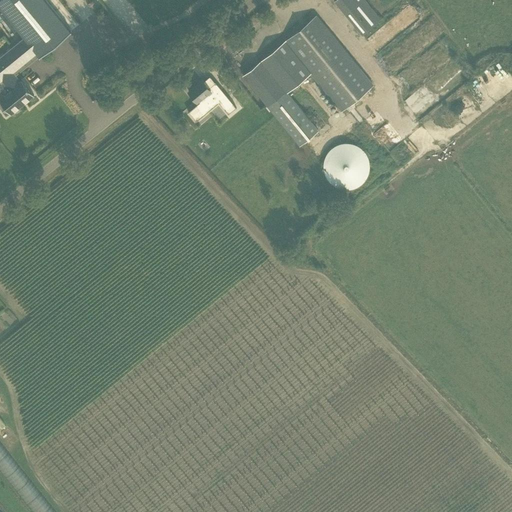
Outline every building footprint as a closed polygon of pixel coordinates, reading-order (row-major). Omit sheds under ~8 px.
[(0,0),(0,7),(24,38),(36,53),(39,56),(39,57),(71,32),(45,0),(0,0)] [(335,0),(334,1),(362,34),(380,19),(364,0),(335,0)] [(285,41),(311,73),(342,111),(373,86),(316,16),(285,41)] [(0,56),(0,80),(0,81),(2,79),(10,89),(3,94),(0,96),(0,100),(11,114),(34,96),(21,79),(20,80),(15,75),(13,72),(36,53),(24,38),(0,56)] [(287,93),(311,73),(285,41),(243,76),(249,83),(267,105),(299,145),(317,130),(287,93)] [(204,82),(202,80),(188,91),(197,101),(199,100),(200,102),(195,106),(196,106),(197,105),(203,113),(219,100),(226,109),(231,104),(235,109),(237,108),(215,82),(210,86),(207,82),(208,82),(202,75),(202,76),(205,80),(204,82)] [(371,168),(372,164),(371,159),(370,154),(367,150),(365,147),(361,144),(357,142),(352,141),(348,141),(344,142),(340,143),(336,145),(332,149),(330,152),(328,157),(327,160),(327,164),(327,168),(328,172),(330,176),(333,179),(337,182),(341,184),(345,186),(350,186),(355,185),(359,184),(363,182),(366,179),(368,175),(370,172),(371,168)] [(51,511),(0,441),(0,469),(31,511),(51,511)] [(22,511),(0,481),(0,505),(5,511),(22,511)]
